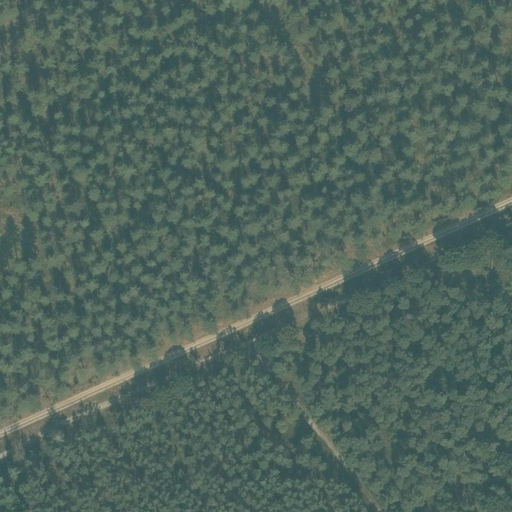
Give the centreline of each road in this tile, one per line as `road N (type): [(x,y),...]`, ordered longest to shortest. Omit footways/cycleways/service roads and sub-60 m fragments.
road 1 (track): [(511,224),(0,456)]
road 2 (track): [(249,341),(375,511)]
